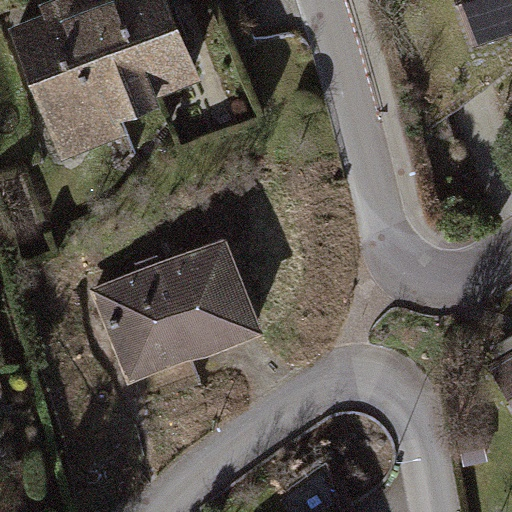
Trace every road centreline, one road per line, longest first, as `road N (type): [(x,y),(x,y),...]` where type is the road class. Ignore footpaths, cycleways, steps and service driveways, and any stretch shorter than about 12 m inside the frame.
road 1 (residential): [(511,251),(471,279),(436,287),(406,273),(320,0)]
road 2 (residential): [(350,377),(317,390),(187,487),(170,511)]
road 3 (residential): [(350,377),(375,389),(408,431),(426,511)]
